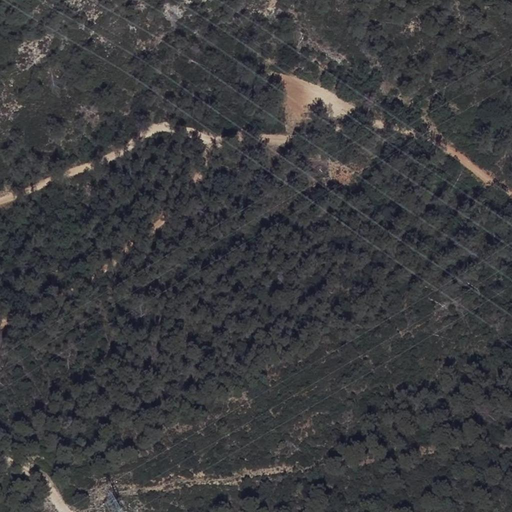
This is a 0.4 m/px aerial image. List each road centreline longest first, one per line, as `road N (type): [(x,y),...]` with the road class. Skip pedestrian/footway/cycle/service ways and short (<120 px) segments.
road 1 (track): [(0,201),(161,127),(215,141),(386,132),(427,142),(511,189)]
road 2 (track): [(215,141),(179,207),(121,260),(39,314),(0,329)]
